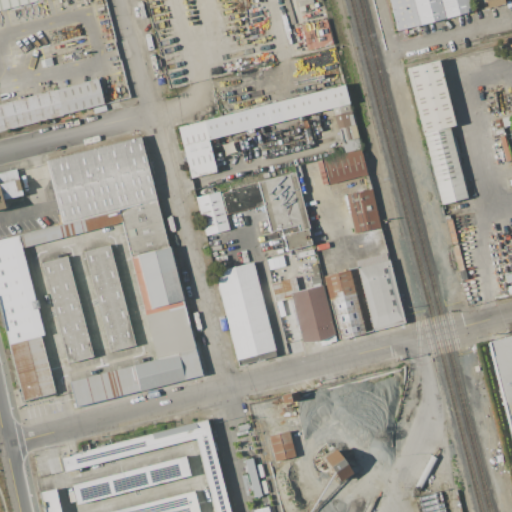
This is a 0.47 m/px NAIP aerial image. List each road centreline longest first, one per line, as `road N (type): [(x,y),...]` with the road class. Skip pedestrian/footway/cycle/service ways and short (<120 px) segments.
road 1 (tertiary): [(4,443),(409,342)]
road 2 (residential): [(125,0),(225,389)]
road 3 (residential): [(0,152),(154,114)]
